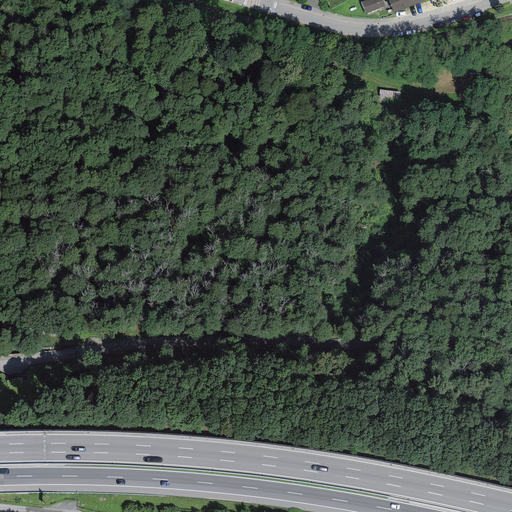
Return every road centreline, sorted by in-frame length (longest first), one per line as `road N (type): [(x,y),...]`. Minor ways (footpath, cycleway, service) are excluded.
road 1 (motorway): [(511,506),(236,457),(0,448)]
road 2 (residential): [(0,361),(265,339),(511,352)]
road 3 (motorway): [(0,477),(204,483),(401,511)]
road 4 (unclassified): [(251,0),(351,26),(429,19),(493,0)]
